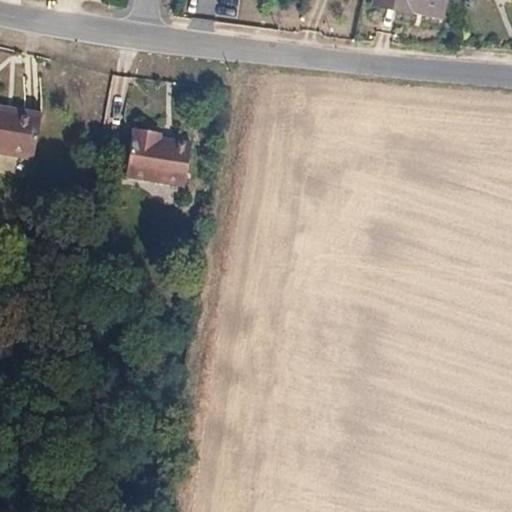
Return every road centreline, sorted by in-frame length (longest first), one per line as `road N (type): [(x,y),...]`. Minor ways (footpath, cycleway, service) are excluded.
road 1 (residential): [(142,37),(511,74)]
road 2 (residential): [(0,12),(142,37)]
